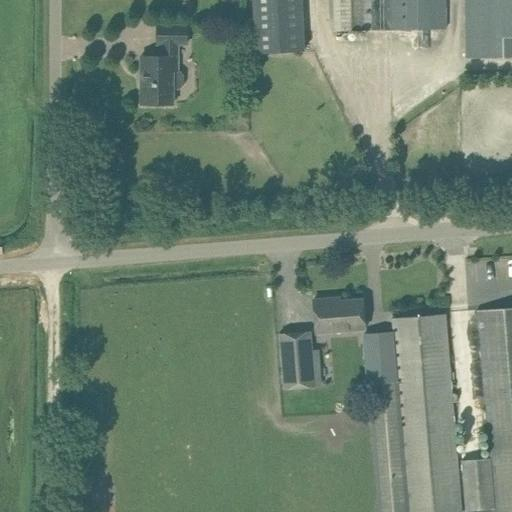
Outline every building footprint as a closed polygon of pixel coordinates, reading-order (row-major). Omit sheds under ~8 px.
[(252,0),(254,52),(305,50),(303,0),(252,0)] [(369,0),(333,0),(334,31),(370,30),(370,28),(369,0)] [(369,0),(370,28),(445,28),(445,0),(369,0)] [(511,0),(464,0),(466,57),(511,56),(511,0)] [(187,45),(187,26),(157,26),(157,44),(158,44),(158,56),(141,56),(141,104),(173,104),(173,89),(179,88),(183,85),(183,74),(178,71),(178,45),(187,45)] [(313,300),(315,320),(316,332),(365,328),(362,299),(340,301),(340,297),(313,300)] [(489,456),(486,456),(486,459),(458,461),(461,511),(456,511),(446,333),(445,314),(392,318),(393,333),(394,338),(397,381),(368,384),(378,511),(511,511),(511,308),(477,311),(479,331),(480,342),(489,456)] [(393,333),(364,335),(368,384),(397,381),(394,338),(393,333)] [(311,347),(281,349),(284,388),(314,386),(311,347)]
